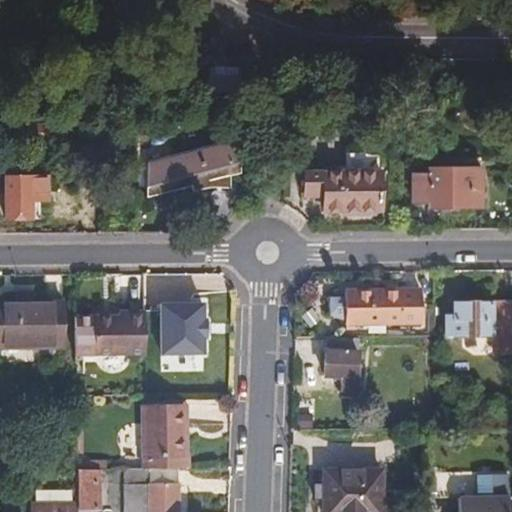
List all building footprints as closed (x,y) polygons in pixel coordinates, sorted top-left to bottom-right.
[(232,67),(212,67),(212,95),(233,95),(232,67)] [(47,126),(17,125),(16,140),(47,140),(47,126)] [(234,139),(140,164),(140,197),(158,192),(186,186),(187,190),(205,187),(212,187),(221,187),(222,177),(234,173),(234,139)] [(476,207),(476,169),(426,170),(426,174),(408,174),(408,201),(426,201),(426,208),(453,207),(476,207)] [(375,211),(374,173),(299,173),(299,194),(318,194),(318,212),(349,211),(375,211)] [(22,200),(30,200),(39,200),(38,178),(0,178),(0,218),(10,219),(22,219),(22,216),(22,200)] [(29,219),(30,200),(22,200),(22,216),(29,219)] [(382,290),(340,290),(340,295),(324,296),(324,314),(340,320),(340,323),(415,322),(415,290),(382,290)] [(484,352),(511,352),(511,302),(482,302),(447,303),(448,317),(442,317),(442,338),(483,337),(484,352)] [(28,304),(0,304),(0,349),(58,348),(57,303),(28,304)] [(180,305),(155,305),(155,355),(198,355),(198,338),(201,338),(201,320),(198,320),(198,305),(180,305)] [(90,355),(140,354),(139,313),(121,313),(121,317),(106,318),(89,318),(90,355)] [(351,339),(318,339),(318,377),(335,377),(335,391),(351,391),(351,339)] [(171,469),(182,469),(182,458),(179,458),(178,409),(137,409),(138,469),(171,469)] [(475,429),(511,428),(511,414),(474,415),(475,429)] [(291,416),(291,429),(304,429),(304,416),(291,416)] [(170,511),(171,469),(138,469),(117,470),(117,511),(170,511)] [(90,472),(71,472),(71,495),(71,505),(71,510),(90,510),(90,472)] [(508,473),(477,472),(477,491),(507,492),(508,473)] [(374,511),(375,476),(320,476),(319,511),(374,511)] [(71,505),(71,495),(32,495),(32,505),(71,505)] [(501,511),(502,499),(452,499),(451,511),(501,511)]
